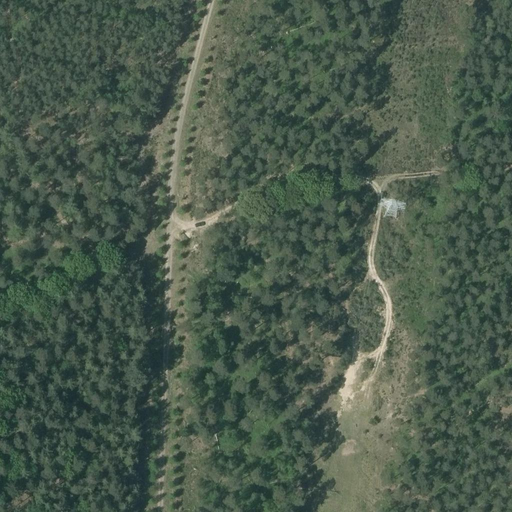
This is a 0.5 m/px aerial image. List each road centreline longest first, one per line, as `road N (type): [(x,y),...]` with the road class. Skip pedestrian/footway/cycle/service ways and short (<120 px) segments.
road 1 (track): [(212,0),(176,136),(157,511)]
road 2 (track): [(174,227),(306,181),(511,169)]
